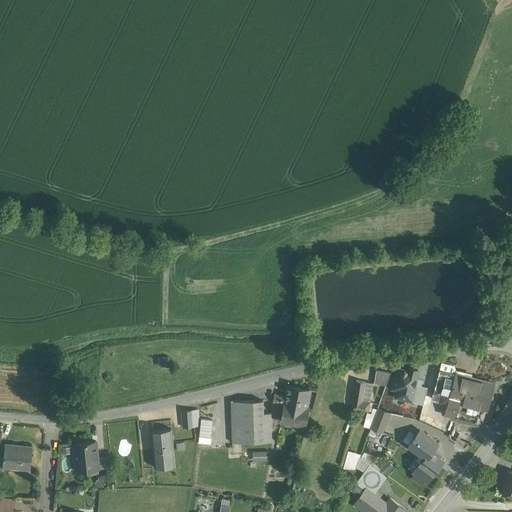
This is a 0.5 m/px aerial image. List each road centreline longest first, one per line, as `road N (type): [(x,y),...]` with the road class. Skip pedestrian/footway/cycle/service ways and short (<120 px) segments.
road 1 (residential): [(53,420),(365,358),(511,348)]
road 2 (tertiary): [(440,511),(511,413)]
